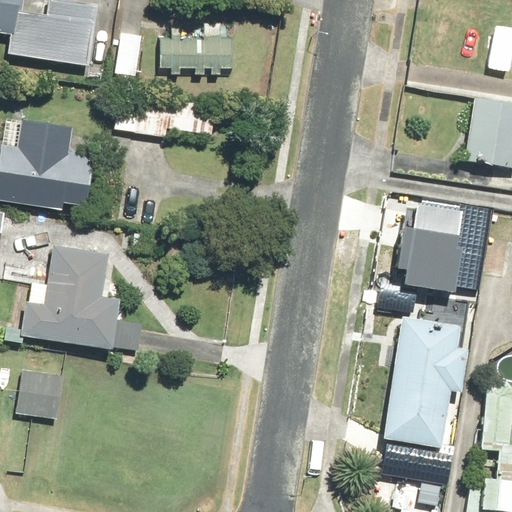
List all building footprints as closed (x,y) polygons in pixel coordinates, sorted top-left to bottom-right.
[(2,57),(83,68),(92,7),(44,0),(42,17),(17,13),(18,0),(0,0),(0,36),(5,37),(2,57)] [(155,37),(155,71),(166,71),(166,76),(175,76),(175,71),(191,71),(191,76),(200,76),(200,71),(207,71),(207,77),(216,77),(216,71),(226,71),(227,39),(217,39),(217,25),(195,25),(195,34),(200,34),(200,38),(178,38),(178,27),(167,26),(167,37),(155,37)] [(138,38),(118,35),(111,75),(132,78),(138,38)] [(161,139),(163,130),(207,137),(211,109),(167,102),(168,94),(138,89),(132,121),(123,120),(121,133),(161,139)] [(511,166),(511,106),(469,100),(459,163),(511,172),(511,166)] [(0,204),(58,213),(59,205),(80,209),(89,153),(65,149),(68,129),(3,119),(0,135),(0,204)] [(401,268),(398,285),(448,294),(456,247),(452,246),(457,212),(415,205),(410,231),(401,229),(394,267),(401,268)] [(15,338),(105,353),(106,348),(135,352),(139,327),(110,322),(114,302),(96,299),(103,256),(47,247),(41,287),(28,285),(25,304),(20,304),(15,338)] [(457,329),(397,318),(375,441),(434,452),(445,394),(455,396),(463,352),(453,350),(457,329)] [(492,377),(483,373),(475,452),(492,454),(489,483),(466,481),(462,511),(511,511),(511,421),(508,421),(511,396),(506,388),(499,382),(492,377)] [(445,458),(425,455),(418,491),(438,495),(445,458)]
